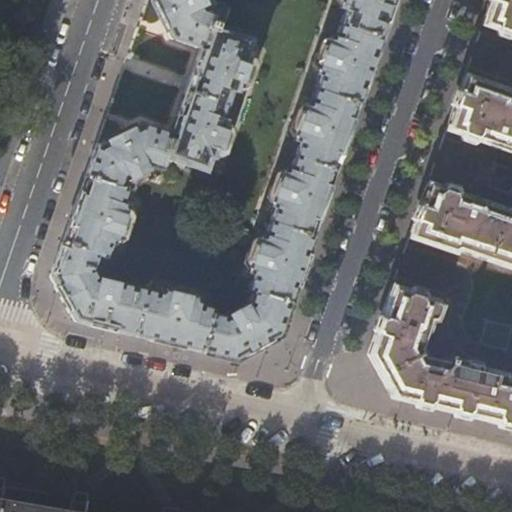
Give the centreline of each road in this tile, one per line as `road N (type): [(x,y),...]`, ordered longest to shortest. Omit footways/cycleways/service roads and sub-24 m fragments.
road 1 (residential): [(302,421),(444,0)]
road 2 (residential): [(0,296),(100,0)]
road 3 (residential): [(302,421),(0,349)]
road 4 (residential): [(511,471),(302,421)]
